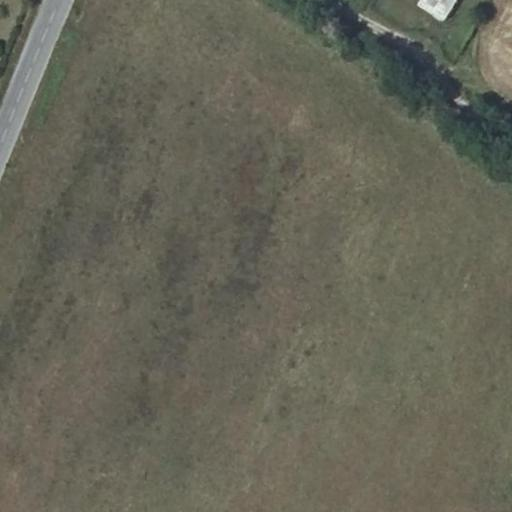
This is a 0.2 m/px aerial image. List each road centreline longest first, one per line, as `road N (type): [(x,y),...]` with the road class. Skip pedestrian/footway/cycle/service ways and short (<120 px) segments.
road 1 (track): [(315,0),(464,101)]
road 2 (secondary): [(0,163),(65,0)]
